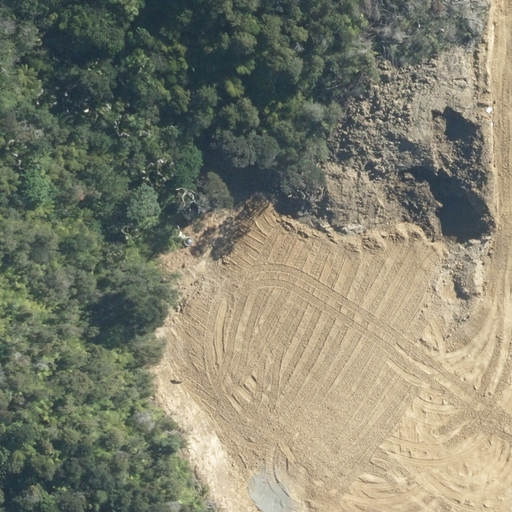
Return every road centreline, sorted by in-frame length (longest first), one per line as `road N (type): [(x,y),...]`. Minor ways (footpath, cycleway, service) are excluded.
road 1 (trunk): [(416,511),(455,334),(511,149)]
road 2 (trunk): [(511,284),(459,511)]
